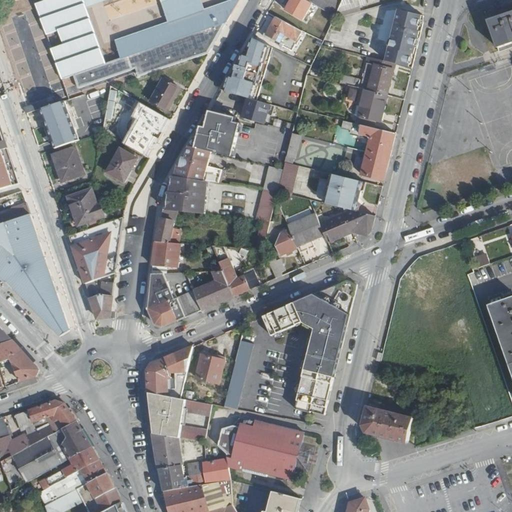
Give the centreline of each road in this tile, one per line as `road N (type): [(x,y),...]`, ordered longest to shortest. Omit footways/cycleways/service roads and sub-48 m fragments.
road 1 (residential): [(119,349),(154,185),(258,0)]
road 2 (residential): [(385,249),(126,359)]
road 3 (residential): [(89,343),(0,80)]
road 4 (secondary): [(385,249),(450,7)]
road 5 (secondary): [(353,470),(351,408),(385,249)]
road 6 (residential): [(353,470),(394,472),(511,437)]
road 7 (residential): [(511,203),(385,249)]
road 8 (residential): [(106,397),(145,511)]
